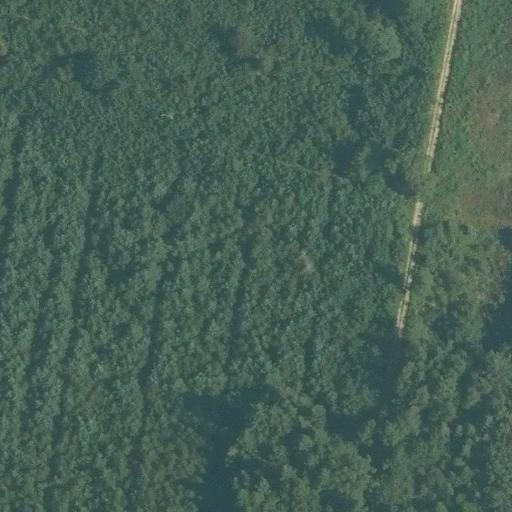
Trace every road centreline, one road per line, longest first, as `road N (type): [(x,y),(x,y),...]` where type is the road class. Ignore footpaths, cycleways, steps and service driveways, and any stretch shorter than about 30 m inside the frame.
road 1 (track): [(365,511),(459,0)]
road 2 (track): [(0,119),(424,197)]
